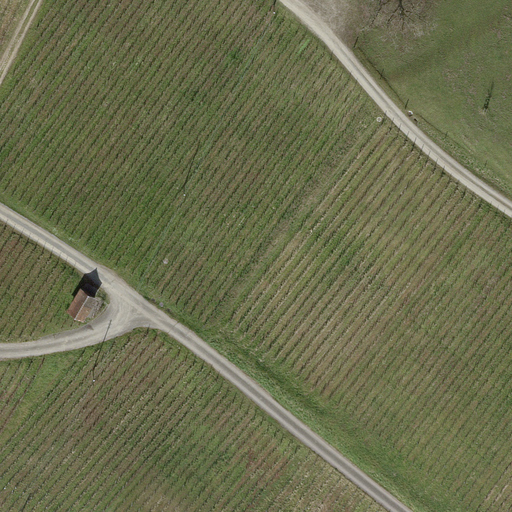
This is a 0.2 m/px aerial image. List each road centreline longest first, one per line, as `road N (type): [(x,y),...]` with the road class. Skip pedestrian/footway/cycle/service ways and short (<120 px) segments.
road 1 (track): [(404,511),(134,299)]
road 2 (track): [(511,209),(456,171),(287,0)]
road 3 (track): [(134,299),(0,210)]
road 4 (track): [(134,299),(116,322),(75,339),(0,350)]
